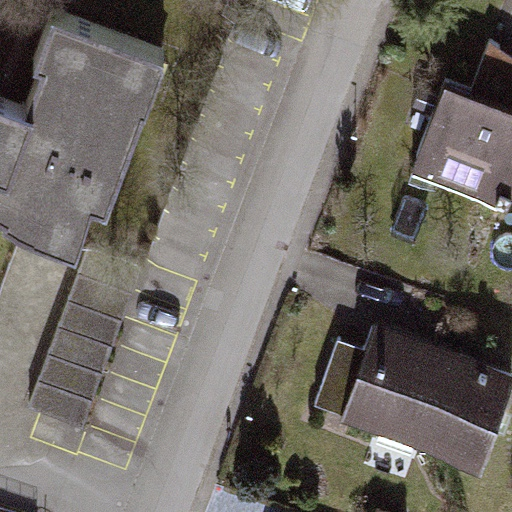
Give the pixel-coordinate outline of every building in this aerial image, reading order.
[(0,267),(6,270),(33,202),(141,244),(216,52),(108,10),(83,72),(16,46),(7,68),(0,64),(0,267)] [(475,85),(450,75),(417,162),(501,194),(505,183),(511,186),(511,52),(493,38),(475,85)] [(90,444),(136,291),(102,281),(115,239),(98,234),(41,429),(90,444)] [(511,417),(511,361),(378,315),(365,348),(343,412),(495,466),(511,417)] [(343,412),(365,348),(344,339),(322,403),(343,412)]
